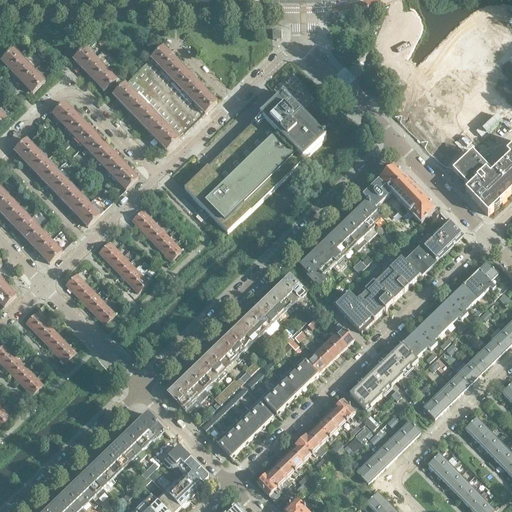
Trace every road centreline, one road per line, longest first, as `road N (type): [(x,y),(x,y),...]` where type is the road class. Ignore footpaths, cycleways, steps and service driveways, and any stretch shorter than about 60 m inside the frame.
road 1 (residential): [(231,485),(487,237)]
road 2 (residential): [(141,389),(395,144)]
road 3 (residential): [(418,511),(400,492),(401,472),(511,366)]
road 4 (residential): [(14,511),(141,389)]
road 5 (residential): [(157,176),(82,97),(63,93),(37,115)]
road 6 (residential): [(141,389),(42,286)]
road 7 (residential): [(395,144),(299,46)]
road 8 (residential): [(231,485),(141,389)]
road 9 (residential): [(487,237),(395,144)]
road 10 (residential): [(88,244),(0,152)]
